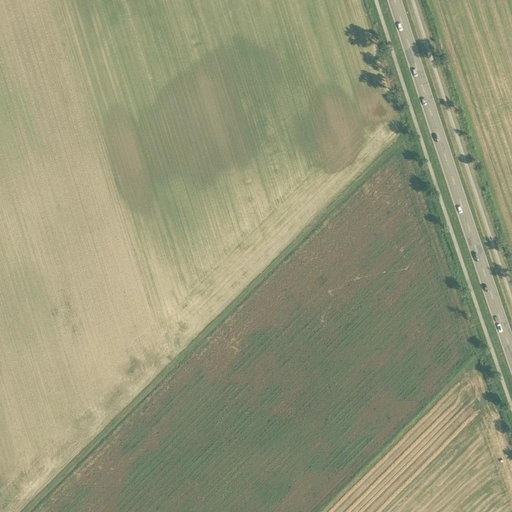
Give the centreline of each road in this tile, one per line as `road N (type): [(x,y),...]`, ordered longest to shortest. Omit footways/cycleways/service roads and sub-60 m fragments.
road 1 (track): [(23,511),(401,140)]
road 2 (primary): [(511,347),(396,0)]
